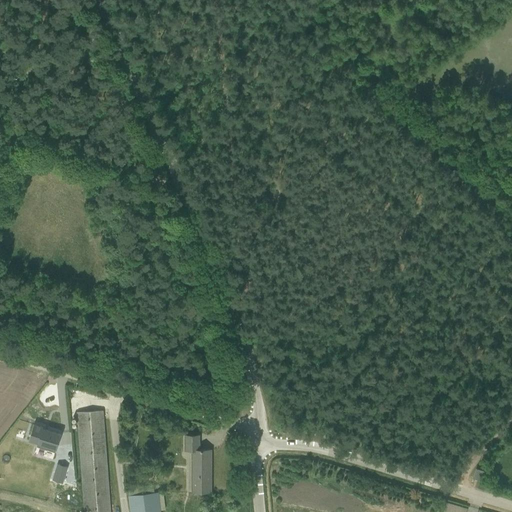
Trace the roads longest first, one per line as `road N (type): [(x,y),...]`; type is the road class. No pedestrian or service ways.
road 1 (unclassified): [(258,435),(234,308),(99,0)]
road 2 (unclassified): [(258,435),(0,351)]
road 3 (unclassified): [(511,506),(258,435)]
